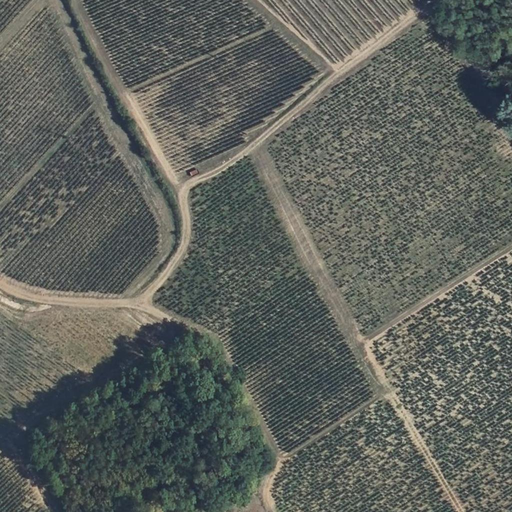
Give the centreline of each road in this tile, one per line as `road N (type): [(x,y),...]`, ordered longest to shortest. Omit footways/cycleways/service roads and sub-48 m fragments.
road 1 (track): [(136,302),(181,249),(188,184),(255,143),(435,0)]
road 2 (track): [(463,511),(362,340),(511,248)]
road 3 (track): [(123,301),(168,253),(168,228),(59,0)]
road 4 (track): [(136,302),(214,348),(274,448),(277,465),(265,496),(272,511)]
road 5 (track): [(362,340),(255,143)]
road 6 (track): [(0,283),(40,298),(136,302)]
road 7 (track): [(511,116),(435,0)]
road 8 (track): [(277,465),(390,389)]
